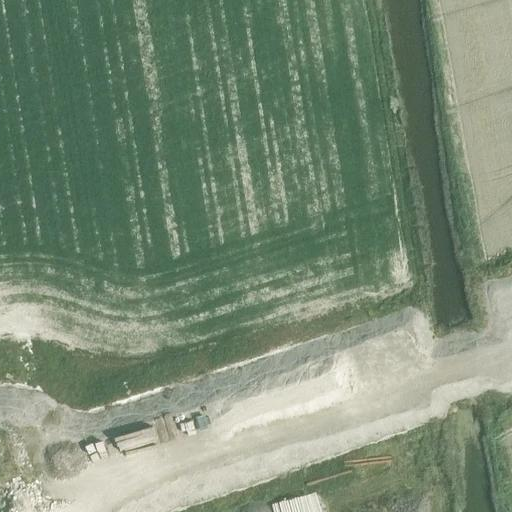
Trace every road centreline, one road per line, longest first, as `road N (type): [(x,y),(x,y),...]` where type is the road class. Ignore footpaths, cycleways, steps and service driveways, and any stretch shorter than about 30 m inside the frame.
road 1 (primary): [(511,315),(75,470)]
road 2 (primary): [(90,511),(511,361)]
